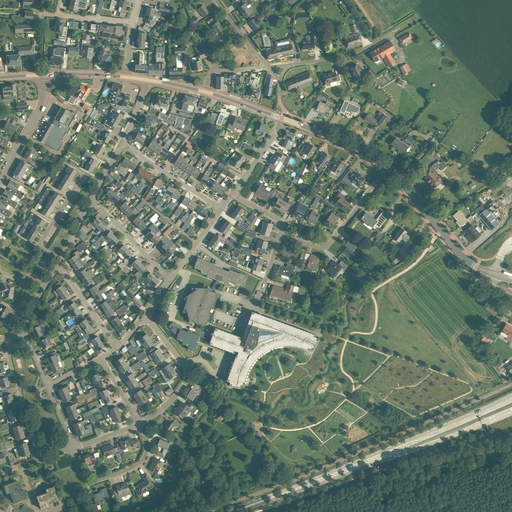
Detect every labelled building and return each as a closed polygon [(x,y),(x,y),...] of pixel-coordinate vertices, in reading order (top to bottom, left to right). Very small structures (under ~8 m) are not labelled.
[(71,5),(70,11),(76,13),(78,7),(81,8),(82,6),(86,7),(87,3),(75,0),(71,0),(70,5),(71,5)] [(245,0),(247,2),(238,8),(245,17),(251,13),(246,7),(254,1),(253,0),(245,0)] [(341,5),(347,14),(351,11),(344,2),(341,5)] [(111,4),(109,10),(114,11),(115,9),(118,10),(116,16),(122,17),(123,13),(124,14),(126,8),(111,4)] [(197,9),(201,14),(203,17),(209,13),(203,5),(197,9)] [(148,7),(146,13),(160,17),(161,13),(154,11),(155,9),(148,7)] [(34,13),(35,12),(23,10),(23,13),(22,12),(21,13),(19,14),(19,15),(19,16),(13,15),(13,19),(29,21),(29,18),(33,19),(34,13)] [(255,17),(258,21),(264,16),(262,12),(255,17)] [(146,13),(145,19),(146,19),(145,23),(152,24),(153,21),(155,21),(156,19),(159,20),(160,17),(146,13)] [(187,22),(186,23),(187,26),(198,22),(196,17),(187,21),(187,22)] [(208,21),(207,22),(211,27),(212,26),(215,30),(212,33),(216,38),(207,44),(213,52),(223,44),(218,36),(216,34),(223,29),(218,22),(216,23),(212,18),(208,21)] [(248,22),(255,30),(260,26),(254,18),(248,22)] [(62,32),(63,23),(60,23),(60,22),(57,22),(57,23),(56,23),(55,24),(53,25),(53,26),(53,28),(53,30),(54,31),(56,32),(55,32),(59,33),(59,35),(58,39),(65,40),(66,32),(62,32)] [(34,31),(34,24),(15,25),(15,33),(34,31)] [(99,31),(101,31),(103,31),(102,36),(118,39),(119,38),(122,38),(123,33),(121,33),(122,26),(116,25),(116,27),(100,24),(99,31)] [(411,32),(415,38),(418,36),(419,36),(424,33),(427,31),(423,24),(411,32)] [(137,48),(145,48),(146,33),(138,32),(137,48)] [(398,38),(402,44),(413,38),(410,32),(398,38)] [(362,44),(360,39),(358,33),(344,38),(348,49),(362,44)] [(317,44),(317,39),(316,35),(310,36),(311,41),(302,42),(303,49),(314,48),(314,45),(317,44)] [(82,44),(81,52),(83,52),(82,56),(89,57),(89,56),(91,56),(91,57),(91,58),(91,56),(92,52),(92,49),(93,49),(94,45),(89,44),(90,41),(82,40),(82,44)] [(197,49),(202,46),(199,40),(194,42),(197,49)] [(276,47),(265,49),(268,60),(279,57),(279,58),(294,54),(291,43),(282,45),(281,40),(275,42),(276,47)] [(395,51),(392,45),(390,41),(370,53),(375,62),(383,58),(389,68),(395,64),(389,54),(395,51)] [(33,54),(33,49),(32,46),(16,47),(17,55),(16,55),(16,53),(12,54),(12,55),(7,55),(7,65),(20,65),(20,55),(33,54)] [(69,52),(68,51),(68,53),(68,55),(72,56),(73,55),(78,56),(79,47),(76,46),(76,47),(72,47),(72,48),(71,47),(69,46),(69,52)] [(106,47),(101,46),(100,46),(99,54),(98,54),(97,58),(98,58),(98,63),(108,65),(109,56),(105,55),(106,47)] [(50,55),(49,64),(61,66),(62,57),(64,57),(65,48),(56,47),(56,48),(51,48),(50,55)] [(156,47),(156,64),(156,74),(165,74),(165,67),(164,67),(165,56),(164,56),(164,51),(164,47),(159,47),(156,47)] [(186,54),(184,48),(174,48),(175,54),(176,54),(177,68),(172,68),(172,67),(169,67),(169,68),(169,76),(181,75),(182,75),(183,74),(183,73),(182,67),(181,54),(186,54)] [(199,71),(201,71),(201,70),(202,70),(200,59),(209,56),(206,49),(198,52),(199,56),(196,57),(196,61),(192,62),(193,71),(198,70),(199,71)] [(143,55),(141,55),(136,55),(135,65),(135,73),(147,74),(147,66),(142,65),(143,55)] [(361,71),(359,69),(357,64),(350,68),(356,79),(364,74),(361,70),(361,71)] [(404,74),(408,72),(404,65),(400,67),(404,74)] [(377,78),(374,75),(369,69),(366,72),(374,81),(377,78)] [(285,82),(288,90),(298,86),(298,88),(312,82),(308,71),(295,77),(295,78),(285,82)] [(339,80),(339,79),(338,75),(335,75),(334,73),(323,75),(326,84),(330,83),(329,82),(339,80)] [(217,77),(217,89),(226,89),(226,86),(228,86),(228,91),(231,92),(231,91),(232,92),(233,92),(234,89),(232,86),(232,83),(239,83),(239,76),(235,76),(235,75),(230,75),(230,76),(224,75),(224,77),(217,77)] [(270,81),(271,78),(266,77),(265,83),(267,83),(264,95),(270,96),(272,88),(271,88),(272,82),(270,81)] [(261,91),(254,89),(258,79),(254,78),(249,91),(248,91),(246,94),(248,94),(247,95),(257,99),(258,95),(259,95),(261,91)] [(113,98),(109,100),(111,103),(116,104),(116,105),(126,107),(129,96),(120,93),(122,85),(113,83),(112,88),(111,90),(114,90),(111,92),(113,96),(113,98)] [(84,86),(82,84),(80,87),(78,89),(79,89),(77,92),(76,93),(77,93),(76,96),(72,94),(68,101),(71,104),(76,96),(78,98),(78,97),(84,100),(90,89),(86,86),(85,87),(84,86),(85,86),(84,86)] [(10,86),(3,87),(4,96),(4,100),(9,99),(9,95),(16,95),(15,85),(10,85),(10,86)] [(168,105),(170,98),(166,97),(165,96),(165,95),(163,94),(163,95),(161,96),(157,94),(155,100),(153,99),(151,106),(154,107),(154,105),(155,105),(155,104),(167,108),(168,105)] [(182,103),(180,109),(184,111),(185,111),(189,112),(193,114),(194,111),(195,111),(196,107),(197,107),(200,99),(198,99),(191,97),(184,95),(182,103)] [(200,99),(197,107),(196,107),(195,111),(201,113),(202,108),(206,109),(208,102),(200,99)] [(317,108),(317,109),(323,112),(323,110),(325,111),(325,112),(329,113),(332,106),(328,105),(329,102),(326,101),(325,104),(320,102),(319,103),(317,108)] [(337,110),(344,113),(345,110),(347,111),(352,113),(352,114),(353,114),(356,115),(359,107),(348,103),(349,102),(344,101),(342,104),(340,103),(337,110)] [(48,122),(47,123),(37,140),(56,150),(57,150),(58,150),(59,150),(59,149),(64,141),(61,140),(66,132),(67,133),(71,127),(69,126),(75,115),(70,112),(61,107),(55,117),(55,118),(54,118),(55,119),(52,124),(48,122)] [(115,113),(112,118),(119,121),(122,115),(116,112),(118,109),(113,107),(111,111),(115,113)] [(364,119),(371,124),(371,123),(373,125),(371,128),(375,131),(381,124),(380,123),(386,116),(380,111),(377,115),(380,116),(376,121),(368,114),(364,119)] [(209,114),(204,120),(208,121),(208,120),(216,123),(215,124),(216,124),(215,128),(220,130),(223,126),(221,126),(225,115),(217,113),(217,114),(212,112),(211,114),(209,114)] [(18,118),(14,116),(9,113),(7,117),(11,119),(9,122),(7,121),(3,129),(13,134),(17,127),(14,125),(14,124),(13,123),(14,121),(16,122),(18,118)] [(157,118),(163,120),(165,121),(168,116),(159,113),(158,117),(157,118)] [(166,121),(166,122),(170,125),(174,127),(177,115),(169,113),(168,116),(166,121)] [(143,119),(142,122),(143,122),(142,123),(145,124),(145,126),(145,127),(145,128),(145,129),(146,129),(147,129),(148,129),(149,129),(149,128),(150,126),(150,127),(152,124),(154,125),(155,122),(156,122),(158,118),(157,118),(158,117),(152,114),(150,118),(145,116),(144,119),(143,119)] [(177,115),(174,127),(180,131),(184,117),(181,116),(178,116),(177,115)] [(195,125),(198,127),(206,117),(202,115),(195,125)] [(119,121),(112,118),(110,116),(108,121),(106,120),(104,125),(108,127),(110,124),(116,128),(119,121)] [(184,117),(180,131),(187,135),(187,134),(191,119),(184,117)] [(243,130),(245,126),(246,121),(235,117),(233,123),(230,122),(230,121),(227,128),(233,130),(235,126),(243,130)] [(102,125),(94,120),(92,124),(93,124),(92,126),(100,130),(98,133),(100,136),(98,140),(101,142),(102,140),(105,141),(104,142),(105,142),(106,142),(107,143),(112,134),(106,131),(107,128),(108,128),(102,125)] [(259,130),(262,131),(260,136),(263,138),(264,137),(265,132),(266,133),(269,126),(261,123),(259,130)] [(146,136),(138,131),(136,134),(137,135),(134,139),(141,144),(146,136)] [(282,146),(290,150),(293,142),(292,142),(295,135),(286,131),(283,138),(285,139),(282,146)] [(177,138),(183,142),(186,138),(180,134),(177,138)] [(8,140),(4,138),(0,135),(0,149),(4,152),(6,147),(5,146),(6,145),(9,140),(8,140)] [(393,140),(393,141),(391,143),(399,150),(398,151),(402,154),(405,151),(406,151),(409,148),(408,147),(410,146),(415,140),(409,135),(405,141),(403,139),(401,142),(396,138),(394,140),(393,140)] [(148,147),(153,150),(157,144),(155,142),(157,139),(154,137),(148,147)] [(100,144),(95,141),(93,140),(91,143),(98,146),(95,151),(101,155),(105,148),(99,145),(100,144)] [(163,147),(159,154),(164,157),(168,151),(167,150),(171,143),(168,140),(167,140),(165,143),(166,143),(163,147)] [(153,150),(159,154),(163,147),(157,144),(153,150)] [(299,153),(302,154),(301,156),(304,158),(307,154),(311,157),(316,148),(309,144),(307,148),(304,146),(299,153)] [(35,152),(33,150),(28,148),(23,156),(30,160),(32,158),(41,163),(44,158),(35,152)] [(168,151),(164,157),(170,161),(176,152),(173,150),(172,152),(169,150),(168,151)] [(89,160),(87,163),(94,167),(98,161),(91,157),(92,155),(86,151),(83,157),(89,160)] [(234,153),(232,156),(236,159),(241,163),(245,158),(240,154),(239,154),(237,152),(235,154),(234,153)] [(314,162),(320,166),(318,168),(323,171),(326,166),(325,166),(331,157),(324,153),(321,157),(318,155),(314,162)] [(281,158),(274,154),(272,156),(269,161),(277,166),(280,162),(282,163),(283,165),(286,166),(290,158),(287,156),(286,157),(283,155),(281,158)] [(174,164),(179,167),(185,159),(180,155),(174,164)] [(232,156),(227,162),(233,167),(234,165),(238,168),(241,163),(236,159),(232,156)] [(122,174),(131,161),(125,158),(122,163),(121,162),(119,165),(122,168),(121,169),(120,168),(118,172),(122,174)] [(179,167),(185,171),(189,164),(184,161),(185,159),(179,167)] [(27,169),(30,172),(32,168),(29,166),(29,165),(25,162),(25,161),(24,161),(24,162),(21,160),(17,167),(25,172),(27,169)] [(122,174),(125,176),(128,171),(130,172),(131,172),(132,170),(133,170),(136,165),(131,161),(122,174)] [(331,170),(337,174),(339,172),(342,174),(347,166),(344,164),(343,165),(336,161),(331,170)] [(439,161),(436,163),(439,167),(442,170),(445,168),(441,163),(439,161)] [(94,167),(87,163),(86,166),(82,164),(81,166),(84,169),(91,173),(94,167)] [(296,171),(298,173),(305,176),(310,166),(303,163),(300,169),(297,168),(296,171)] [(423,173),(422,174),(426,180),(428,179),(428,178),(435,172),(436,171),(435,170),(436,169),(439,167),(436,163),(435,163),(432,166),(430,168),(425,171),(423,173)] [(185,171),(190,174),(195,168),(189,164),(185,171)] [(190,174),(196,178),(202,168),(197,164),(195,168),(190,174)] [(67,172),(74,176),(77,171),(71,167),(68,166),(65,171),(67,172)] [(12,177),(19,181),(21,178),(21,179),(22,177),(26,179),(28,176),(24,174),(25,172),(17,167),(12,177)] [(135,177),(141,181),(147,172),(141,168),(135,176),(135,177)] [(349,175),(347,173),(341,181),(345,184),(346,183),(350,186),(352,182),(358,187),(361,183),(362,183),(364,180),(364,179),(361,176),(361,175),(358,173),(358,174),(354,171),(352,174),(351,173),(349,175)] [(65,175),(64,178),(70,182),(74,176),(67,172),(65,175)] [(125,181),(128,183),(134,174),(131,172),(130,172),(125,181)] [(144,183),(145,183),(147,184),(146,185),(149,187),(153,180),(151,178),(152,176),(147,172),(141,181),(144,183)] [(426,180),(428,183),(429,182),(433,188),(435,187),(438,185),(437,185),(441,182),(443,184),(446,182),(443,177),(442,178),(439,175),(437,177),(437,176),(438,175),(435,172),(428,178),(428,179),(426,180)] [(294,178),(292,182),(300,186),(305,176),(298,173),(295,179),(294,178)] [(200,181),(206,184),(210,178),(204,174),(200,181)] [(64,178),(61,183),(67,187),(70,182),(64,178)] [(206,184),(211,188),(215,181),(210,178),(206,184)] [(153,185),(159,189),(163,182),(157,179),(153,185)] [(211,188),(217,191),(221,185),(218,183),(220,181),(217,179),(215,181),(211,188)] [(8,184),(7,186),(12,189),(10,192),(14,194),(21,199),(24,193),(17,189),(20,185),(11,180),(10,181),(9,181),(8,184)] [(40,192),(45,184),(40,181),(35,189),(40,192)] [(163,182),(159,189),(162,191),(165,192),(169,186),(163,182)] [(258,188),(255,192),(261,196),(267,187),(258,182),(256,186),(258,188)] [(61,183),(57,188),(64,192),(67,187),(61,183)] [(108,187),(104,190),(107,192),(106,194),(108,195),(107,196),(107,197),(109,200),(115,193),(113,191),(115,188),(114,188),(115,186),(112,184),(109,188),(108,187)] [(221,185),(217,191),(222,195),(226,188),(228,186),(225,184),(224,187),(221,185)] [(165,192),(171,196),(175,190),(169,186),(165,192)] [(267,187),(261,196),(267,199),(270,195),(273,196),(275,192),(273,190),(271,193),(269,191),(270,189),(267,187)] [(2,200),(2,201),(8,204),(15,208),(18,203),(11,199),(14,194),(10,192),(5,189),(5,190),(4,190),(2,193),(3,193),(2,196),(4,197),(2,200)] [(171,196),(177,200),(181,194),(175,190),(171,196)] [(51,197),(58,201),(61,196),(55,192),(51,197)] [(281,200),(283,195),(278,192),(275,198),(277,200),(274,206),(279,210),(284,201),(281,200)] [(335,203),(343,210),(348,203),(343,199),(345,196),(339,192),(335,198),(337,200),(335,203)] [(109,200),(111,202),(112,202),(113,201),(115,203),(120,198),(122,195),(120,193),(118,196),(115,193),(109,200)] [(161,199),(162,196),(159,194),(154,201),(158,203),(161,199)] [(48,202),(54,207),(58,201),(51,197),(50,200),(48,198),(46,201),(48,202)] [(185,197),(181,203),(187,207),(191,201),(185,197)] [(6,208),(8,204),(2,201),(2,200),(0,199),(0,212),(9,217),(12,212),(6,208)] [(279,210),(285,213),(289,206),(292,208),(295,202),(289,199),(287,203),(284,201),(279,210)] [(298,199),(293,208),(294,207),(297,208),(296,210),(295,210),(293,214),(294,214),(297,215),(296,217),(297,217),(301,219),(300,218),(301,217),(301,218),(303,214),(302,214),(303,212),(304,212),(308,206),(301,202),(302,201),(298,199)] [(310,208),(314,210),(318,201),(315,199),(310,208)] [(119,207),(124,212),(129,207),(127,205),(129,202),(127,200),(125,203),(124,202),(119,207)] [(136,207),(139,210),(146,204),(142,201),(136,207)] [(187,207),(193,211),(197,204),(191,201),(187,207)] [(48,202),(45,208),(51,212),(54,207),(48,202)] [(184,224),(187,226),(191,221),(191,220),(194,216),(196,218),(199,214),(203,208),(197,204),(193,211),(190,215),(188,218),(184,224)] [(238,206),(235,211),(241,215),(244,210),(238,206)] [(51,212),(45,208),(43,207),(39,212),(48,217),(51,212)] [(124,212),(128,217),(133,212),(136,209),(134,207),(131,209),(129,207),(124,212)] [(203,208),(199,214),(205,218),(209,212),(203,208)] [(486,209),(478,216),(475,219),(478,222),(481,219),(491,231),(500,223),(495,218),(487,208),(486,209)] [(461,225),(462,226),(468,221),(470,223),(474,219),(471,216),(467,219),(459,210),(454,215),(458,220),(457,220),(458,221),(456,222),(460,226),(461,225)] [(235,211),(231,216),(237,221),(241,215),(235,211)] [(307,220),(314,224),(319,215),(312,211),(307,220)] [(361,219),(377,231),(389,215),(384,212),(377,220),(376,219),(375,220),(366,213),(361,219)] [(326,225),(330,228),(338,218),(332,213),(324,223),(326,225)] [(133,221),(137,226),(142,221),(140,218),(142,216),(140,214),(138,216),(133,221)] [(36,222),(42,226),(45,221),(39,217),(36,222)] [(86,225),(90,229),(94,225),(96,227),(101,222),(97,217),(92,222),(91,221),(86,225)] [(227,220),(223,225),(229,230),(233,225),(227,220)] [(137,226),(142,230),(147,225),(149,223),(147,221),(145,223),(142,221),(137,226)] [(31,226),(39,231),(42,226),(36,222),(34,225),(33,224),(31,226)] [(96,227),(98,229),(96,232),(98,234),(106,227),(101,222),(96,227)] [(240,222),(238,225),(245,230),(247,227),(245,226),(240,222)] [(263,225),(262,228),(270,230),(272,225),(272,224),(263,222),(262,224),(263,225)] [(12,231),(16,233),(21,225),(17,223),(12,231)] [(223,225),(219,230),(226,235),(229,230),(223,225)] [(245,230),(238,225),(235,228),(241,232),(244,233),(245,230)] [(475,228),(472,225),(466,230),(471,237),(469,239),(472,243),(481,235),(479,233),(482,231),(478,226),(475,228)] [(31,230),(29,233),(35,237),(39,231),(31,226),(29,229),(31,230)] [(163,233),(166,237),(173,230),(170,227),(163,233)] [(146,235),(150,239),(155,234),(153,232),(156,230),(154,228),(151,230),(146,235)] [(262,228),(261,231),(260,231),(259,233),(268,236),(269,236),(268,236),(270,230),(262,228)] [(394,238),(399,242),(401,239),(405,242),(409,237),(405,234),(406,232),(402,228),(398,232),(394,238)] [(77,235),(84,239),(87,234),(80,230),(77,235)] [(101,241),(103,243),(105,241),(107,243),(109,241),(115,236),(110,231),(105,236),(105,237),(101,241)] [(155,234),(150,239),(155,244),(160,239),(162,236),(160,234),(158,232),(155,234)] [(377,243),(383,235),(378,232),(375,237),(377,238),(375,241),(377,243)] [(35,237),(29,233),(28,235),(26,234),(24,237),(32,242),(35,237)] [(215,234),(211,239),(218,244),(219,241),(222,243),(224,241),(215,234)] [(112,243),(109,246),(111,248),(114,245),(114,246),(119,241),(115,236),(109,241),(112,243)] [(231,238),(229,241),(236,246),(238,243),(236,241),(231,238)] [(93,243),(96,247),(101,242),(98,239),(93,243)] [(211,239),(208,244),(214,249),(218,244),(211,239)] [(258,242),(257,245),(265,248),(267,242),(268,242),(259,239),(256,239),(255,241),(258,242)] [(164,253),(168,258),(173,253),(176,250),(175,249),(177,247),(179,248),(182,246),(177,240),(173,244),(174,244),(173,245),(164,253)] [(356,246),(352,243),(348,240),(344,245),(346,247),(341,253),(348,259),(353,252),(352,251),(356,246)] [(159,248),(164,253),(173,245),(170,242),(169,243),(167,241),(165,244),(164,243),(159,248)] [(236,246),(229,241),(227,244),(234,249),(236,250),(238,247),(236,246)] [(85,248),(81,243),(76,248),(80,252),(85,248)] [(120,252),(123,255),(128,250),(123,245),(118,250),(116,253),(118,255),(120,252)] [(257,245),(256,249),(255,248),(255,251),(264,254),(264,253),(265,248),(257,245)] [(282,256),(293,259),(296,250),(285,247),(282,256)] [(128,250),(123,255),(120,257),(125,261),(127,259),(133,254),(128,250)] [(74,256),(69,260),(71,262),(70,262),(70,263),(71,265),(72,265),(81,259),(79,257),(79,256),(78,254),(79,253),(77,251),(73,254),(74,256)] [(392,261),(390,262),(393,266),(400,260),(403,257),(398,252),(394,255),(393,254),(389,257),(392,261)] [(302,266),(307,267),(306,270),(311,271),(311,270),(316,271),(318,266),(316,265),(319,257),(311,255),(309,260),(304,259),(302,266)] [(262,263),(262,264),(262,263),(263,260),(250,256),(248,262),(253,263),(261,266),(262,263)] [(198,257),(194,267),(198,269),(198,267),(202,268),(200,272),(204,273),(205,272),(208,273),(207,276),(211,278),(211,276),(214,277),(214,279),(216,280),(218,280),(221,281),(222,280),(225,281),(224,283),(228,284),(229,281),(232,282),(232,283),(236,285),(237,282),(240,283),(240,284),(244,286),(247,276),(240,273),(239,274),(229,270),(228,272),(214,266),(215,265),(205,261),(205,260),(198,257)] [(72,265),(76,270),(84,265),(85,266),(87,264),(84,260),(82,261),(81,259),(72,265)] [(134,266),(136,268),(141,263),(137,259),(133,262),(129,266),(131,269),(134,266)] [(87,264),(85,266),(87,268),(91,265),(91,266),(95,263),(93,262),(92,260),(87,264)] [(348,266),(345,263),(341,260),(338,264),(333,261),(331,264),(332,264),(327,271),(335,277),(342,268),(343,269),(343,268),(345,270),(348,266)] [(119,271),(121,269),(125,265),(122,262),(118,265),(119,266),(117,268),(119,271)] [(248,262),(246,267),(250,269),(259,272),(260,271),(259,271),(261,266),(253,263),(248,262)] [(136,268),(138,271),(134,275),(139,279),(143,275),(141,272),(146,268),(141,263),(136,268)] [(295,267),(294,267),(289,265),(288,268),(280,266),(277,273),(287,276),(286,279),(291,280),(295,267)] [(84,270),(78,273),(83,279),(92,273),(92,272),(90,270),(90,269),(86,272),(84,270)] [(139,279),(138,280),(141,284),(144,281),(145,282),(147,280),(149,282),(155,277),(150,272),(145,277),(143,275),(139,279)] [(83,279),(87,285),(92,281),(90,279),(94,276),(92,273),(83,279)] [(149,282),(147,285),(149,287),(147,289),(149,291),(154,286),(154,287),(159,282),(155,277),(149,282)] [(184,308),(183,309),(184,309),(186,310),(187,312),(188,316),(189,319),(189,320),(190,320),(192,320),(194,321),(198,324),(194,333),(199,335),(199,336),(201,336),(204,338),(205,334),(211,337),(212,335),(198,329),(200,323),(207,325),(208,322),(219,294),(214,292),(218,280),(216,280),(215,282),(211,289),(211,288),(208,287),(207,286),(206,288),(203,288),(199,288),(196,288),(195,288),(194,291),(193,292),(189,294),(187,296),(186,297),(187,299),(186,301),(185,305),(184,308)] [(53,292),(57,297),(66,291),(59,282),(55,285),(57,289),(56,289),(56,290),(53,292)] [(1,292),(5,293),(4,297),(12,299),(13,294),(12,294),(14,287),(10,287),(10,285),(3,284),(1,292)] [(304,289),(291,285),(288,284),(286,290),(285,289),(285,290),(273,286),(272,291),(271,291),(271,292),(271,293),(270,295),(289,301),(292,291),(304,295),(304,289)] [(89,289),(94,295),(99,291),(95,285),(89,289)] [(94,295),(98,301),(103,297),(101,294),(105,292),(105,291),(104,289),(103,288),(99,291),(94,295)] [(57,297),(60,295),(61,297),(58,299),(60,302),(63,300),(69,296),(66,291),(57,297)] [(135,296),(132,299),(139,307),(142,304),(135,296)] [(100,305),(105,311),(116,302),(114,299),(108,304),(106,301),(100,305)] [(70,309),(71,312),(77,308),(74,302),(68,306),(65,308),(67,311),(70,309)] [(105,311),(109,317),(114,313),(112,310),(117,307),(115,304),(117,303),(116,302),(105,311)] [(10,309),(6,306),(1,304),(0,306),(1,307),(0,308),(0,315),(5,318),(10,309)] [(116,311),(118,313),(126,308),(124,305),(116,311)] [(69,326),(73,323),(74,323),(71,319),(75,317),(81,313),(77,308),(71,312),(68,314),(71,319),(66,322),(69,326)] [(211,337),(209,344),(210,344),(234,353),(235,351),(238,352),(237,356),(236,355),(226,381),(229,382),(229,385),(242,387),(242,384),(244,384),(246,377),(248,371),(251,365),(255,360),(259,356),(265,352),(270,349),(276,347),(283,345),(289,345),(296,346),(302,348),(308,350),(308,351),(310,349),(312,350),(311,350),(312,351),(313,351),(320,338),(319,338),(318,337),(318,338),(315,337),(316,335),(252,311),(242,337),(243,337),(242,341),(239,340),(240,337),(216,328),(215,328),(212,335),(211,337)] [(111,321),(116,327),(121,323),(126,319),(124,316),(123,316),(119,319),(117,317),(111,321)] [(80,331),(83,329),(89,324),(85,319),(77,325),(80,331)] [(36,327),(32,329),(36,337),(43,334),(47,333),(44,328),(44,327),(42,322),(36,325),(36,327)] [(116,327),(120,332),(125,329),(123,326),(121,323),(116,327)] [(504,328),(502,331),(508,335),(507,338),(506,339),(510,342),(511,339),(511,338),(511,336),(511,333),(511,332),(511,326),(507,323),(504,328)] [(83,329),(79,331),(83,336),(84,335),(84,336),(87,334),(93,330),(89,324),(83,329)] [(173,326),(170,329),(174,333),(175,332),(178,335),(177,336),(177,337),(176,339),(180,341),(180,339),(183,340),(182,343),(186,345),(186,344),(189,345),(187,349),(191,351),(192,349),(194,350),(194,352),(197,344),(197,343),(196,343),(196,341),(197,341),(199,336),(199,335),(194,333),(190,332),(190,333),(189,332),(190,330),(188,330),(187,332),(181,329),(173,326)] [(50,335),(50,336),(45,338),(46,339),(43,340),(43,339),(42,340),(40,341),(43,348),(46,347),(47,350),(54,347),(51,339),(60,336),(59,335),(58,332),(50,335)] [(141,341),(143,344),(150,339),(146,334),(147,334),(146,334),(138,339),(140,342),(141,341)] [(93,343),(95,345),(101,341),(97,336),(91,340),(89,342),(90,345),(93,343)] [(143,344),(144,347),(142,348),(144,350),(153,344),(150,339),(143,344)] [(101,341),(95,345),(92,348),(94,352),(93,353),(95,356),(98,354),(98,355),(101,352),(100,350),(105,347),(101,341)] [(137,352),(135,349),(132,344),(129,346),(134,353),(137,352)] [(151,361),(154,359),(161,354),(158,349),(148,356),(151,361)] [(50,357),(47,358),(50,365),(57,362),(58,362),(56,357),(57,356),(55,351),(48,354),(50,357)] [(154,359),(156,361),(155,362),(157,364),(165,359),(161,354),(154,359)] [(115,362),(118,367),(125,362),(123,360),(126,358),(124,355),(121,356),(122,357),(114,362),(115,362)] [(130,366),(132,369),(141,363),(139,361),(130,366)] [(50,365),(53,372),(56,371),(57,374),(64,371),(62,367),(60,367),(57,362),(50,365)] [(118,367),(121,372),(129,367),(128,365),(127,365),(125,362),(118,367)] [(132,369),(134,372),(142,366),(141,363),(132,369)] [(170,363),(159,371),(162,376),(163,375),(165,374),(173,369),(170,364),(170,363)] [(163,375),(162,376),(165,380),(166,380),(168,379),(169,379),(177,374),(176,373),(176,374),(173,369),(165,374),(163,375)] [(90,376),(86,377),(88,381),(92,379),(93,383),(100,379),(98,373),(94,375),(93,373),(91,373),(90,376)] [(124,379),(127,383),(135,379),(133,376),(132,373),(124,379)] [(0,384),(2,391),(7,389),(6,386),(9,385),(6,377),(0,379),(0,378),(0,384)] [(93,383),(96,389),(103,385),(100,379),(93,383)] [(127,383),(131,388),(130,389),(131,389),(139,383),(137,381),(136,381),(135,379),(127,383)] [(186,397),(193,401),(196,395),(197,396),(203,388),(198,384),(197,385),(195,383),(186,397)] [(61,396),(69,393),(71,391),(69,387),(69,386),(58,390),(58,391),(59,391),(61,396)] [(151,390),(154,395),(156,398),(159,396),(157,393),(154,388),(151,390)] [(99,392),(102,398),(109,395),(107,389),(99,392)] [(133,395),(137,400),(146,393),(144,391),(143,392),(141,390),(133,395)] [(137,400),(140,405),(151,398),(148,392),(146,393),(137,400)] [(61,396),(63,401),(63,402),(72,398),(71,395),(70,395),(69,393),(61,396)] [(11,394),(1,397),(3,404),(1,405),(2,409),(4,408),(9,407),(8,403),(14,401),(11,394)] [(102,398),(105,404),(112,401),(109,395),(102,398)] [(194,406),(193,405),(189,402),(187,406),(182,402),(178,407),(179,408),(175,413),(182,418),(188,410),(190,411),(194,413),(197,409),(193,407),(194,406)] [(66,408),(68,413),(76,410),(75,407),(76,406),(74,404),(65,408),(66,408)] [(110,409),(105,412),(107,418),(109,417),(113,416),(119,413),(117,406),(110,409)] [(8,413),(9,416),(17,413),(16,408),(16,407),(7,410),(8,413)] [(68,413),(71,419),(70,419),(79,415),(78,412),(77,413),(76,410),(68,413)] [(9,416),(6,417),(7,420),(8,423),(20,419),(19,419),(17,413),(9,416)] [(110,420),(109,421),(110,424),(115,422),(122,419),(119,413),(113,416),(109,417),(110,420)] [(181,424),(178,423),(174,420),(172,423),(168,421),(166,424),(167,424),(163,429),(169,433),(175,425),(179,428),(178,430),(182,432),(186,426),(182,423),(181,424)] [(73,425),(76,430),(83,427),(82,424),(83,424),(82,421),(73,425)] [(14,430),(15,433),(23,431),(21,425),(12,428),(13,430),(14,430)] [(76,430),(78,436),(89,431),(88,428),(85,430),(83,427),(76,430)] [(15,433),(16,436),(15,437),(16,439),(25,437),(25,436),(24,436),(23,431),(15,433)] [(120,443),(116,444),(120,453),(124,452),(123,450),(127,448),(131,446),(132,448),(138,446),(135,440),(132,441),(131,438),(126,440),(126,441),(125,442),(124,441),(120,442),(120,443)] [(170,443),(163,440),(158,438),(157,441),(159,442),(157,445),(164,448),(162,453),(155,450),(155,451),(154,454),(164,458),(166,452),(168,453),(171,447),(168,446),(170,443)] [(16,448),(17,451),(28,448),(26,442),(27,442),(17,445),(18,448),(16,448)] [(115,453),(113,449),(112,445),(106,447),(106,446),(103,447),(103,448),(102,448),(104,452),(103,452),(104,454),(105,457),(115,453)] [(28,448),(17,451),(15,452),(17,458),(30,454),(28,448)] [(91,456),(90,453),(83,455),(86,461),(85,462),(86,465),(87,465),(87,464),(93,462),(94,465),(97,464),(94,455),(91,456)] [(157,473),(163,462),(155,458),(153,462),(154,462),(152,465),(152,464),(149,469),(157,473)] [(150,488),(154,486),(146,473),(142,476),(145,481),(144,481),(144,482),(142,483),(136,486),(138,489),(136,491),(139,495),(145,492),(144,491),(147,489),(147,488),(149,487),(150,488)] [(18,489),(20,489),(18,485),(17,486),(16,481),(4,485),(5,489),(7,488),(8,493),(12,491),(13,494),(12,494),(14,498),(13,499),(14,502),(27,498),(26,494),(24,495),(23,491),(19,492),(18,489)] [(117,489),(114,490),(118,501),(122,499),(121,497),(130,494),(129,491),(127,484),(122,485),(116,486),(117,489)] [(156,489),(153,491),(156,495),(159,493),(162,490),(159,485),(155,488),(156,489)] [(48,494),(45,495),(44,493),(41,495),(42,496),(37,497),(41,509),(45,508),(44,507),(49,505),(47,501),(50,500),(50,501),(54,499),(55,500),(58,499),(54,486),(50,488),(51,489),(47,490),(48,494)] [(93,505),(92,505),(94,509),(94,511),(96,511),(99,511),(98,509),(97,506),(100,505),(100,504),(100,503),(106,501),(106,500),(110,498),(108,492),(106,488),(100,490),(101,491),(101,492),(99,493),(96,494),(93,495),(96,504),(93,505)] [(1,501),(0,503),(0,509),(4,511),(9,506),(1,501)]
